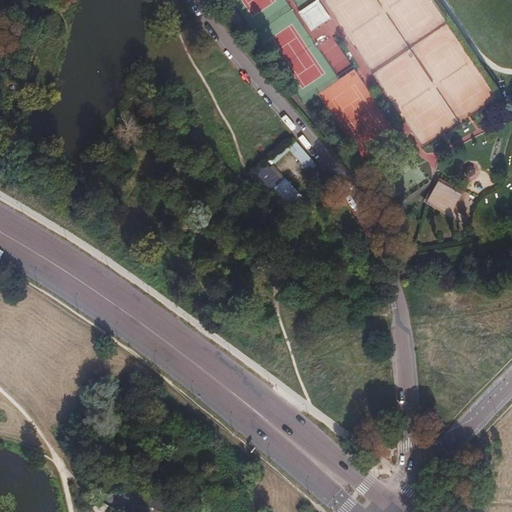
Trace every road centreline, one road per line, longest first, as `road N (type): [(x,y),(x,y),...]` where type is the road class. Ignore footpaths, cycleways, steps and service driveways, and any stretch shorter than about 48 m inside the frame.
road 1 (unclassified): [(197,0),(351,191),(388,265),(408,377),(408,479)]
road 2 (primary): [(388,504),(160,338)]
road 3 (primary): [(160,338),(350,511)]
road 4 (primary): [(160,338),(0,232)]
road 5 (unclassified): [(511,383),(408,479)]
